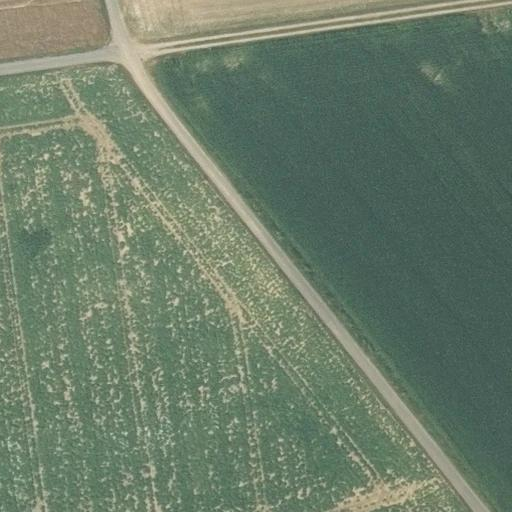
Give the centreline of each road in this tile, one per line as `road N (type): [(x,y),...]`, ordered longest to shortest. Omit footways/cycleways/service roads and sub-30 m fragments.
road 1 (track): [(110,0),(135,73),(482,511)]
road 2 (track): [(500,0),(123,52)]
road 3 (track): [(0,69),(123,52)]
